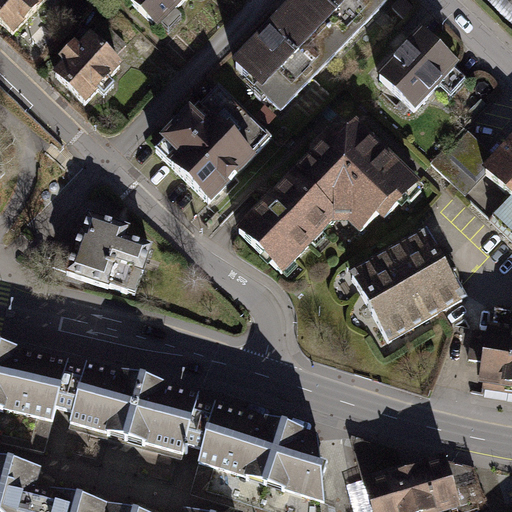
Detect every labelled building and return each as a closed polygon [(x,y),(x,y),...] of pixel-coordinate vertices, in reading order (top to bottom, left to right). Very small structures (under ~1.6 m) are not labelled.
[(38,0),(8,0),(0,9),(0,35),(16,50),(52,12),(38,0)] [(145,0),(134,13),(163,40),(199,0),(145,0)] [(284,133),(398,15),(383,0),(327,0),(240,90),(284,133)] [(511,0),(483,0),(511,27),(511,0)] [(421,17),(408,33),(425,45),(437,30),(421,17)] [(391,99),(422,129),(465,86),(434,55),(391,99)] [(94,57),(58,95),(87,122),(123,84),(94,57)] [(225,111),(164,173),(216,223),(276,161),(225,111)] [(356,135),(238,251),(278,292),(346,225),(369,247),(418,198),(356,135)] [(511,183),(493,204),(511,221),(511,183)] [(128,232),(89,219),(83,235),(81,234),(77,245),(62,240),(52,268),(67,273),(66,276),(108,290),(109,289),(127,295),(128,294),(135,297),(151,251),(125,242),(128,232)] [(360,296),(390,346),(462,303),(431,253),(360,296)] [(511,328),(495,326),(485,391),(511,395),(511,328)] [(0,346),(0,443),(44,454),(56,410),(63,412),(70,414),(67,430),(182,461),(185,448),(193,450),(200,452),(190,496),(235,511),(327,511),(317,437),(213,404),(212,408),(205,406),(196,404),(198,395),(85,364),(83,372),(74,369),(66,367),(68,362),(14,350),(0,346)] [(352,437),(351,441),(362,480),(400,468),(397,451),(352,437)] [(400,468),(362,480),(362,482),(371,511),(452,511),(483,503),(472,468),(448,462),(446,455),(400,468)] [(40,470),(0,460),(0,511),(184,511),(183,511),(126,511),(46,490),(46,494),(34,490),(40,470)] [(371,511),(362,482),(346,486),(353,511),(371,511)]
